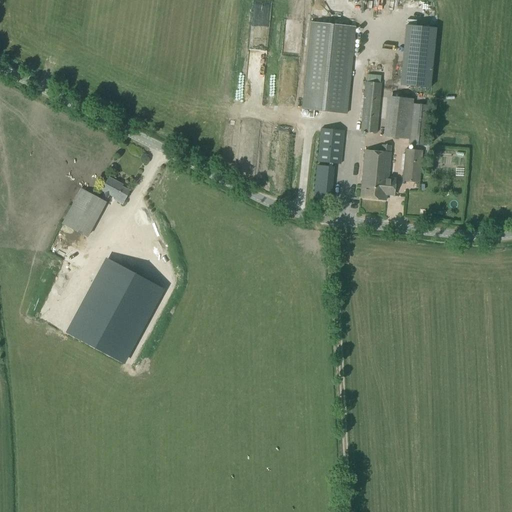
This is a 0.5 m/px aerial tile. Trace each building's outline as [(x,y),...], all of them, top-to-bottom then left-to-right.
[(301,109),(335,113),(346,114),(354,27),(310,22),(301,109)] [(436,28),(406,25),(399,85),(430,88),(436,28)] [(360,132),(376,133),(381,83),(364,82),(360,132)] [(410,91),(384,90),(382,131),(408,133),(410,91)] [(408,145),(424,146),(429,106),(413,104),(408,145)] [(320,128),(317,162),(340,165),(344,131),(320,128)] [(364,150),(360,189),(360,197),(386,200),(386,194),(393,195),(395,180),(388,179),(391,146),(381,145),(380,152),(364,150)] [(422,151),(405,149),(402,181),(419,183),(422,151)] [(334,167),(316,165),(313,198),(330,200),(334,167)] [(100,200),(80,189),(61,224),(87,238),(106,203),(105,202),(109,196),(114,199),(114,200),(121,205),(129,191),(119,186),(120,184),(108,177),(101,191),(104,193),(100,200)]
